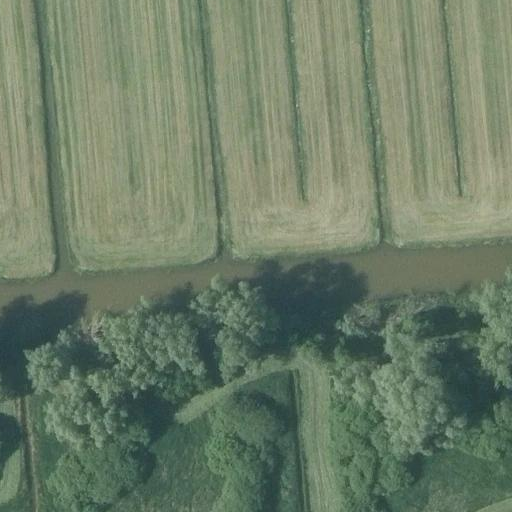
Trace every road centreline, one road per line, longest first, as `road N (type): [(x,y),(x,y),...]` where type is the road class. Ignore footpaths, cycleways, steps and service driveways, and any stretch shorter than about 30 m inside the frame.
road 1 (track): [(127,511),(205,401),(248,364),(309,362),(322,511)]
road 2 (track): [(0,390),(41,362),(56,511)]
